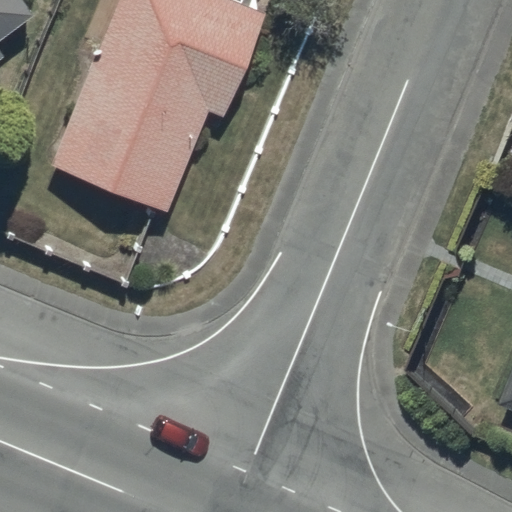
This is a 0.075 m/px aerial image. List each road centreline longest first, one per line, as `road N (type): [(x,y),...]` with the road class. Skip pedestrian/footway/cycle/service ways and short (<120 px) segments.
road 1 (residential): [(447,0),(255,511)]
road 2 (secondary): [(0,440),(164,511)]
